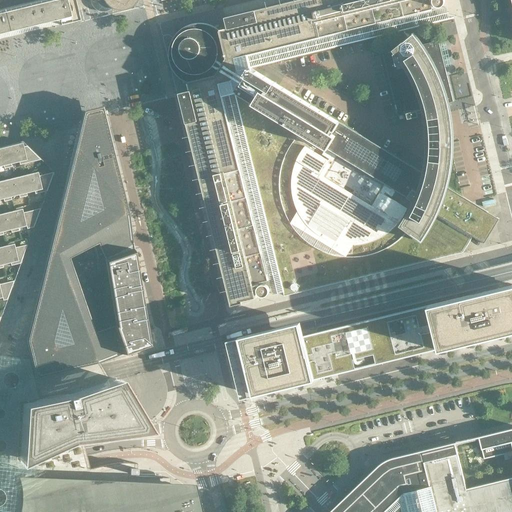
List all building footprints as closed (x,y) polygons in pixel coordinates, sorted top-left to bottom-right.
[(0,0),(0,33),(58,19),(59,23),(60,25),(62,24),(77,21),(79,20),(79,19),(77,10),(76,9),(76,8),(74,0),(0,0)] [(90,0),(90,2),(90,3),(91,4),(91,5),(92,6),(93,7),(94,8),(94,9),(95,10),(97,10),(98,11),(99,11),(100,12),(101,12),(103,12),(104,12),(105,11),(106,11),(107,10),(108,10),(110,9),(110,8),(112,9),(114,10),(116,10),(118,10),(120,11),(122,10),(124,10),(126,9),(128,8),(130,7),(132,6),(133,5),(135,3),(136,2),(137,0),(136,0),(90,0)] [(432,9),(429,0),(291,0),(224,16),(227,28),(220,30),(218,24),(211,25),(208,24),(206,24),(204,23),(201,23),(199,23),(196,23),(193,24),(191,24),(188,25),(186,26),(183,28),(180,30),(179,31),(178,32),(176,34),(175,35),(174,37),(173,38),(172,41),(170,43),(170,46),(169,47),(169,49),(169,51),(169,53),(169,55),(169,56),(169,58),(169,59),(169,61),(170,62),(170,64),(171,66),(172,68),(172,69),(173,70),(175,72),(176,74),(178,76),(180,78),(181,84),(188,83),(190,90),(178,93),(230,306),(242,303),(242,302),(256,298),(253,284),(267,281),(267,278),(279,275),(285,296),(286,296),(236,95),(235,94),(236,93),(277,118),(312,139),(309,142),(307,144),(304,147),(302,151),(300,154),(298,158),(296,162),(294,166),(293,170),(292,174),(292,178),(291,183),(291,187),(292,191),(292,196),(293,200),(294,204),(296,208),(298,212),(300,215),(302,219),(304,222),(306,225),(309,228),(312,230),(314,233),(317,235),(321,237),(324,239),(328,241),(332,242),(336,244),(340,245),(344,245),(349,246),(353,246),(357,246),(362,245),(366,244),(370,243),(374,242),(378,240),(382,239),(385,236),(389,234),(392,232),(395,229),(398,226),(421,243),(423,239),(426,235),(428,231),(431,227),(433,223),(435,219),(437,215),(459,229),(460,228),(484,244),(499,219),(474,204),(447,187),(449,182),(450,177),(451,173),(451,169),(452,165),(452,160),(453,156),(453,151),(453,146),(453,141),(453,136),(453,130),(452,124),(452,119),(451,118),(451,113),(450,107),(449,102),(453,101),(438,41),(437,41),(422,44),(420,41),(417,28),(440,22),(453,19),(454,19),(453,17),(432,22),(429,10),(432,9)] [(72,365),(122,348),(112,323),(92,326),(67,252),(96,239),(103,251),(128,243),(98,101),(81,105),(75,130),(25,332),(36,374),(72,365)] [(0,306),(51,166),(20,136),(0,140),(0,306)] [(112,323),(122,348),(143,341),(128,243),(103,251),(112,323)] [(511,284),(429,305),(303,335),(300,321),(239,336),(253,394),(262,392),(263,392),(264,392),(265,392),(266,391),(314,379),(440,349),(500,334),(501,334),(502,334),(503,334),(503,333),(504,333),(511,330),(511,284)] [(260,285),(259,285),(258,286),(258,287),(257,288),(257,289),(257,290),(257,291),(257,292),(257,293),(258,293),(258,294),(259,295),(260,295),(261,296),(262,296),(263,296),(264,296),(265,296),(266,296),(267,295),(268,294),(268,293),(269,292),(269,291),(269,290),(269,289),(269,288),(268,287),(268,286),(267,285),(266,285),(265,284),(264,284),(263,284),(262,284),(261,284),(260,285)] [(131,414),(129,411),(126,406),(121,398),(114,387),(108,377),(73,389),(67,391),(42,397),(19,401),(16,454),(70,433),(75,432),(137,424),(134,420),(131,414)] [(511,511),(511,428),(509,429),(478,436),(455,442),(422,450),(412,453),(394,457),(391,458),(388,459),(385,460),(383,461),(381,462),(379,464),(376,466),(356,485),(344,497),(332,508),(327,511),(511,511)] [(198,511),(192,484),(16,476),(18,500),(17,505),(15,511),(198,511)]
